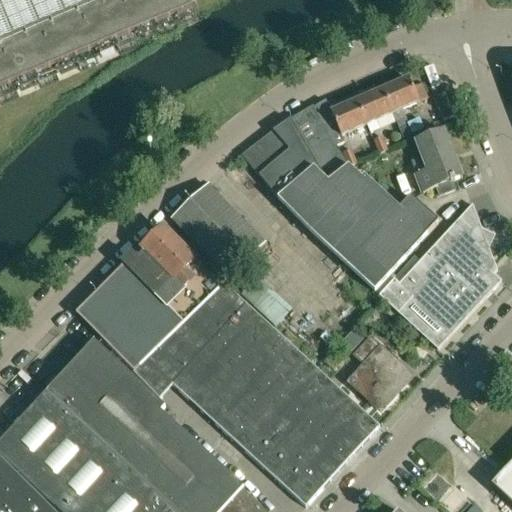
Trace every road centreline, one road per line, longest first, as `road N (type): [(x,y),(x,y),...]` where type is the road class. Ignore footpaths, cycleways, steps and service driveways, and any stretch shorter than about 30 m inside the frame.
road 1 (unclassified): [(0,362),(162,196),(242,127),(305,85),(463,29)]
road 2 (unclassified): [(333,511),(511,323)]
road 3 (unclassified): [(511,168),(463,29)]
